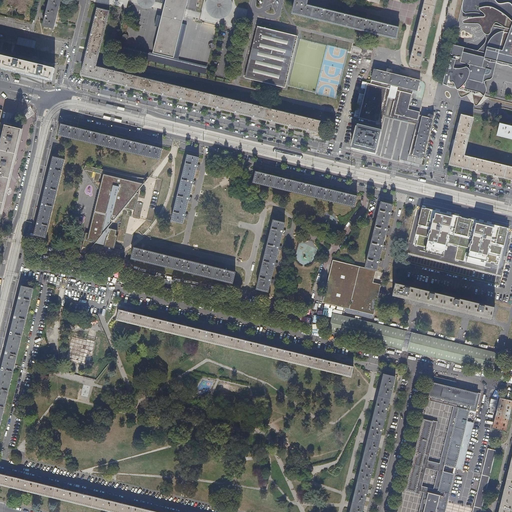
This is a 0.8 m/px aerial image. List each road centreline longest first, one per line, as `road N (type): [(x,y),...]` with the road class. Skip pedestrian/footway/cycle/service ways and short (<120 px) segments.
road 1 (residential): [(511,201),(86,96),(61,99)]
road 2 (residential): [(18,263),(416,361)]
road 3 (residential): [(61,114),(403,192)]
road 4 (residential): [(0,464),(193,511)]
road 5 (residential): [(49,102),(4,261)]
road 6 (residential): [(18,263),(61,114)]
road 7 (residential): [(380,511),(416,361)]
